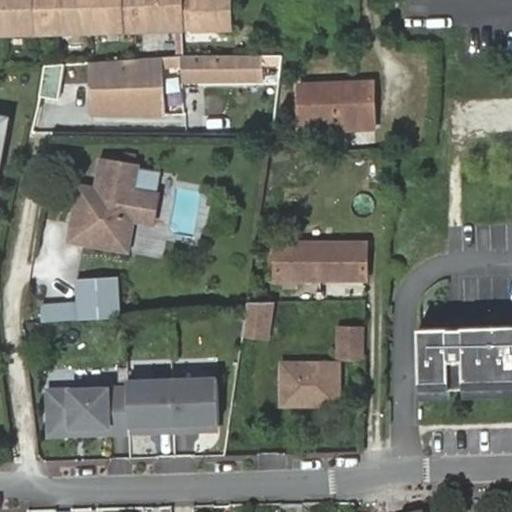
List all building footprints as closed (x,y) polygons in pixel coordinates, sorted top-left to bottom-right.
[(1,0),(1,35),(47,34),(46,0),(1,0)] [(46,0),(47,34),(91,33),(90,0),(46,0)] [(90,0),(91,33),(138,32),(137,0),(90,0)] [(137,0),(138,32),(184,31),(183,0),(137,0)] [(183,0),(184,31),(232,30),(231,0),(183,0)] [(399,65),(420,66),(420,52),(400,53),(399,65)] [(96,63),(97,85),(92,85),(93,115),(163,114),(163,68),(183,66),(184,81),(265,78),(264,63),(283,64),(284,54),(96,63)] [(56,63),(41,63),(41,90),(56,90),(56,63)] [(332,125),(374,123),(371,84),(297,87),(299,126),(332,125)] [(201,110),(223,114),(227,94),(205,90),(201,110)] [(374,131),(374,123),(332,125),(333,135),(374,131)] [(368,152),(369,169),(385,168),(385,151),(368,152)] [(137,168),(138,163),(133,163),(134,154),(122,152),(120,161),(98,157),(94,186),(89,212),(89,216),(128,222),(134,188),(155,191),(158,172),(137,168)] [(369,185),(387,186),(387,176),(370,175),(369,185)] [(89,212),(94,186),(76,183),(72,209),(89,212)] [(128,253),(133,222),(151,225),(157,192),(155,191),(134,188),(128,222),(89,216),(89,212),(72,209),(66,243),(128,253)] [(278,281),(367,279),(365,238),(277,241),(278,281)] [(39,321),(117,316),(115,276),(75,279),(76,301),(38,304),(39,321)] [(248,301),(247,308),(242,337),(267,336),(271,301),(248,301)] [(511,324),(416,327),(417,399),(447,398),(447,388),(460,388),(460,398),(511,396),(511,324)] [(360,357),(362,329),(344,328),(344,344),(343,356),(360,357)] [(283,404),(337,405),(338,363),(284,363),(283,404)] [(218,418),(215,373),(125,380),(126,385),(129,425),(156,423),(157,430),(191,428),(192,420),(218,418)] [(126,385),(46,391),(49,432),(72,431),(72,429),(84,428),(85,435),(129,432),(129,425),(126,385)]
